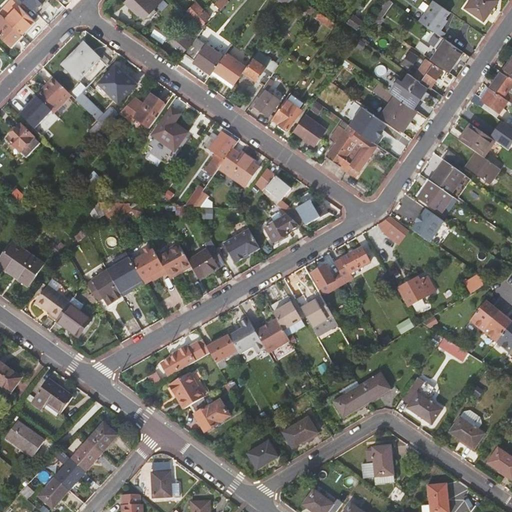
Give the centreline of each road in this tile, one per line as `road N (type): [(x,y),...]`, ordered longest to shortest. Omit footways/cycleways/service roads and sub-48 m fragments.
road 1 (residential): [(81,13),(369,217)]
road 2 (residential): [(369,217),(87,375)]
road 3 (residential): [(511,503),(388,419),(250,497)]
road 4 (residential): [(511,18),(369,217)]
